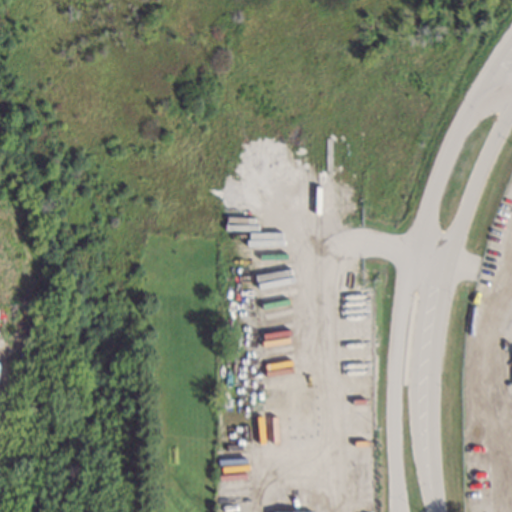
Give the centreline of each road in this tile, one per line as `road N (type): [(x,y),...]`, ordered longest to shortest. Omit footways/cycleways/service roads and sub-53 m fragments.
road 1 (tertiary): [(511,42),(428,215),(399,364),(402,511)]
road 2 (tertiary): [(440,511),(431,384),(443,303),(459,233),(511,106)]
